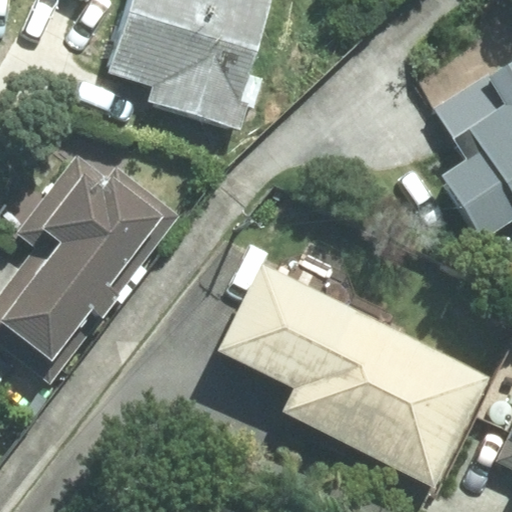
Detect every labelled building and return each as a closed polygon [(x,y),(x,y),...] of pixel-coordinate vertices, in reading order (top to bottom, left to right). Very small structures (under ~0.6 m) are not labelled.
[(149,105),(237,131),(245,106),(238,104),(269,0),(130,0),(108,75),(154,88),(149,105)] [(461,165),(438,179),(481,244),(511,223),(511,63),(429,117),(461,165)] [(0,296),(0,350),(48,387),(175,221),(115,175),(107,185),(74,160),(15,237),(34,252),(0,296)] [(481,384),(257,275),(217,356),(292,392),(281,416),(430,489),(481,384)] [(511,435),(500,462),(511,467),(511,435)]
